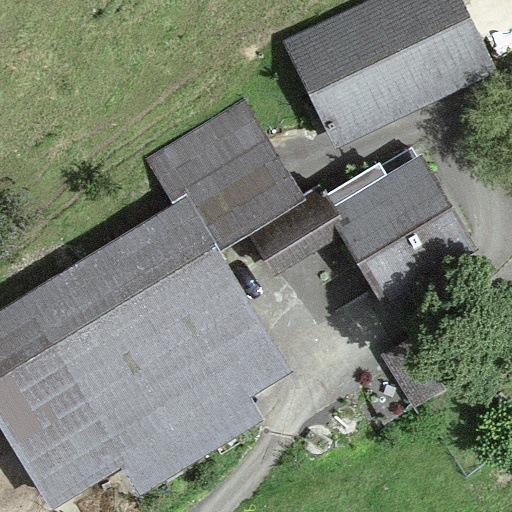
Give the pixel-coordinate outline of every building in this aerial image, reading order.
[(312,92),(295,98),(313,135),(325,129),(327,131),(331,129),(333,135),(478,66),(446,0),(401,0),(294,54),(312,92)] [(375,294),(462,243),(416,165),(384,184),(374,168),(324,198),(321,192),(317,194),(313,188),(243,231),(269,273),(338,232),(375,294)] [(182,211),(176,214),(0,321),(0,424),(45,499),(116,456),(128,476),(243,406),(229,384),(272,358),(182,211)] [(239,272),(244,271),(249,267),(253,261),(253,255),(252,250),(247,245),(243,243),(237,242),(231,244),(226,248),(224,252),(223,258),(225,264),(233,271),(239,272)] [(378,418),(460,369),(433,325),(386,355),(394,368),(360,388),(378,418)]
